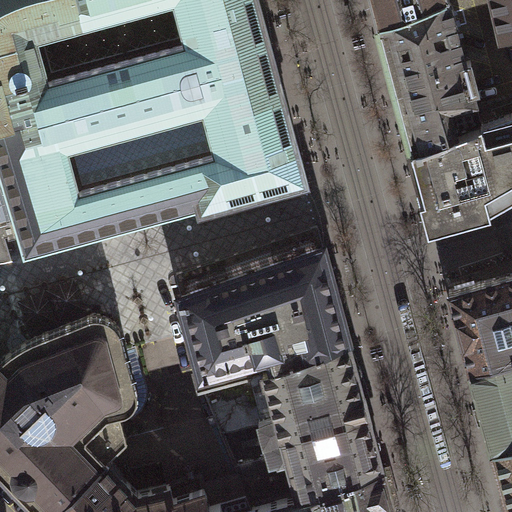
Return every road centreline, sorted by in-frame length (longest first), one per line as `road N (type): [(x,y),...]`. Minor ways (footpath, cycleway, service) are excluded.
road 1 (residential): [(387,271),(314,0)]
road 2 (residential): [(387,271),(452,511)]
